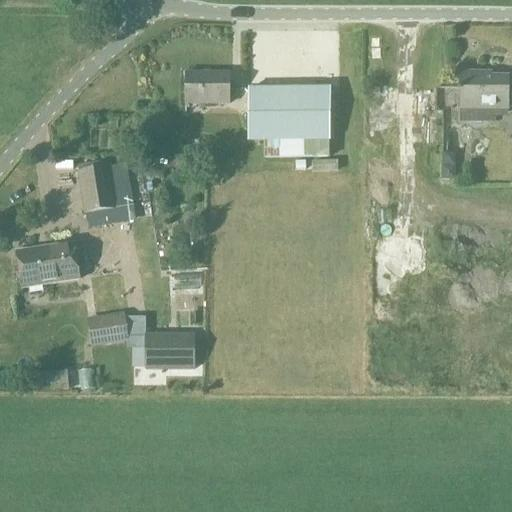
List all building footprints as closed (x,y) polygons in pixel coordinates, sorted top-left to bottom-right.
[(229,75),(186,75),(186,105),(229,105),(229,75)] [(477,80),(477,76),(460,75),(460,109),(508,109),(508,80),(477,80)] [(331,143),(330,143),(329,89),(249,89),(249,143),(265,143),(266,159),(331,159),(331,143)] [(441,148),(442,164),(460,163),(459,147),(441,148)] [(310,160),(310,173),(334,172),(333,160),(310,160)] [(78,175),(84,216),(86,216),(88,230),(116,226),(117,231),(125,230),(124,222),(133,220),(130,206),(124,207),(117,167),(112,168),(111,161),(79,166),(80,175),(78,175)] [(441,182),(455,182),(455,169),(442,168),(441,182)] [(74,246),(18,255),(24,292),(79,283),(74,246)] [(103,339),(128,335),(125,314),(99,318),(103,339)] [(141,369),(190,368),(190,335),(141,335),(141,369)] [(81,392),(92,391),(91,368),(81,368),(81,392)]
